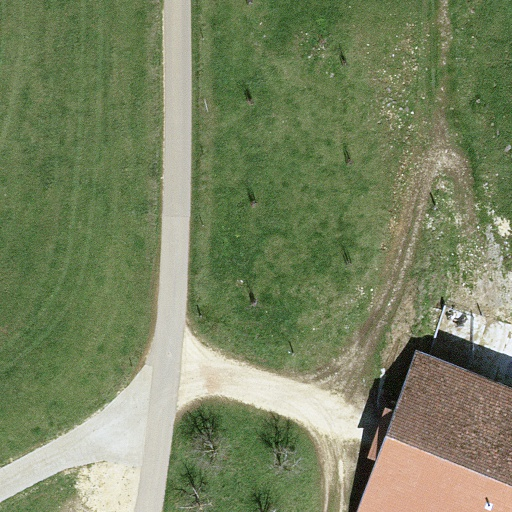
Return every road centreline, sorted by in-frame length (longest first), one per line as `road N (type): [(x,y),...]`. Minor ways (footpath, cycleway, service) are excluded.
road 1 (unclassified): [(161,0),(158,289),(136,511)]
road 2 (track): [(0,479),(149,399)]
